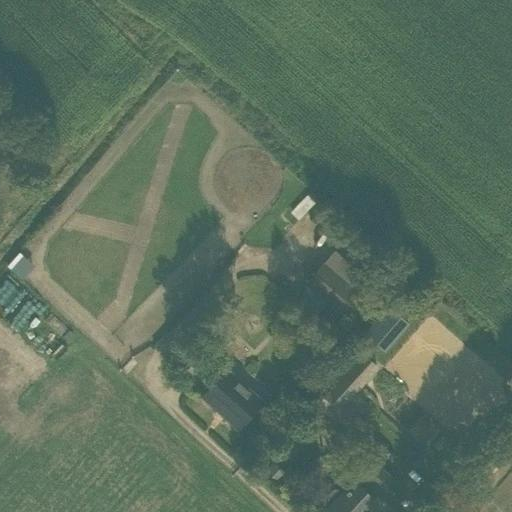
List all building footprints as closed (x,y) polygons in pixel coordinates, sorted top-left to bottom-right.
[(353,289),(351,287),(323,263),(305,285),(335,310),(353,289)] [(409,323),(389,305),(362,335),(383,353),(409,323)] [(360,356),(343,375),(358,388),(374,370),(377,367),(362,354),(361,355),(360,356)] [(261,402),(225,370),(202,396),(238,428),(261,402)] [(340,426),(353,411),(329,390),(316,404),(340,426)] [(370,498),(377,491),(386,499),(400,483),(372,458),(359,473),(360,474),(344,492),(342,489),(333,489),(327,496),(327,504),(331,507),(327,510),(329,511),(365,511),(375,502),(370,498)]
